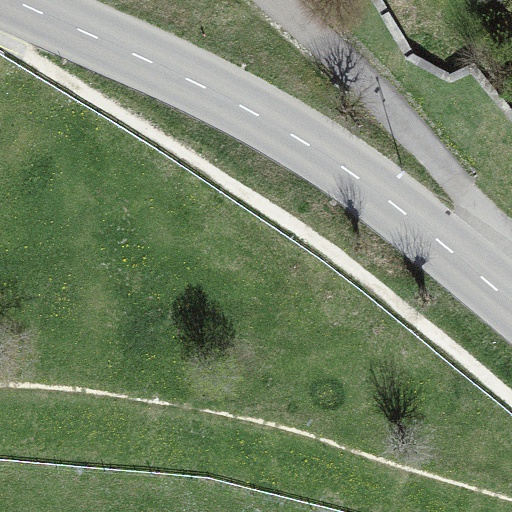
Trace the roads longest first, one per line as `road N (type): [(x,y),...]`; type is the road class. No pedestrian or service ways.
road 1 (secondary): [(12,0),(137,53),(325,154),(511,301)]
road 2 (unknown): [(0,349),(146,346),(511,461)]
